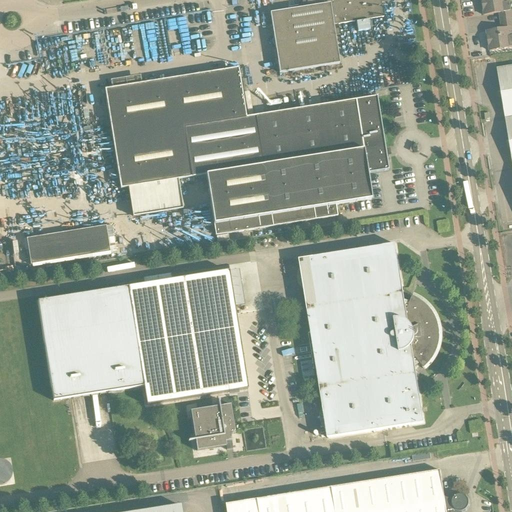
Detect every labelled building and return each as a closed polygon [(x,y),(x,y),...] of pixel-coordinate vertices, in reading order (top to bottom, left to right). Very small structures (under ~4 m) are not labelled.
[(270,14),(279,74),(339,64),(335,36),(340,35),(338,25),(383,18),(381,3),(389,2),(388,0),(301,0),(303,8),(270,14)] [(499,14),(500,23),(511,20),(511,10),(510,11),(509,1),(503,2),(503,0),(481,0),(484,16),(499,14)] [(511,47),(511,20),(500,23),(501,30),(486,32),(489,52),(511,47)] [(356,23),(357,32),(369,30),(368,21),(356,23)] [(511,66),(496,69),(511,161),(511,66)] [(215,236),(272,227),(337,217),(336,207),(371,200),(367,174),(388,171),(385,156),(388,156),(387,149),(385,150),(376,97),(246,118),(238,69),(105,90),(120,190),(206,176),(215,236)] [(30,265),(110,253),(106,227),(26,239),(30,265)] [(420,365),(424,370),(425,369),(427,367),(429,365),(431,363),(432,360),(434,358),(435,357),(436,354),(437,351),(438,349),(438,347),(439,345),(439,342),(440,339),(440,336),(438,336),(438,330),(437,324),(438,324),(437,321),(436,320),(435,317),(434,315),(432,313),(431,311),(430,309),(428,307),(427,306),(425,304),(422,302),(421,302),(419,300),(416,299),(414,298),(412,297),(410,303),(404,301),(396,245),(299,261),(327,440),(424,424),(415,368),(420,365)] [(225,271),(128,287),(147,402),(246,386),(225,271)] [(128,287),(38,302),(54,401),(143,387),(128,287)] [(290,302),(291,312),(303,310),(302,300),(290,302)] [(190,411),(197,451),(226,447),(226,450),(232,449),(230,435),(234,434),(230,405),(190,411)] [(245,453),(266,450),(262,428),(242,431),(245,453)] [(186,433),(178,434),(183,463),(191,462),(186,433)] [(12,475),(12,473),(12,471),(11,470),(11,468),(10,467),(9,465),(8,464),(6,463),(5,462),(3,461),(2,461),(0,460),(0,485),(0,486),(2,486),(3,485),(5,485),(6,484),(7,483),(9,482),(10,481),(10,479),(11,478),(12,476),(12,475)] [(227,511),(463,511),(465,511),(467,510),(468,507),(469,505),(469,502),(467,499),(464,497),(462,496),(457,496),(455,498),(452,501),(444,498),(440,471),(332,489),(227,505),(227,511)]
